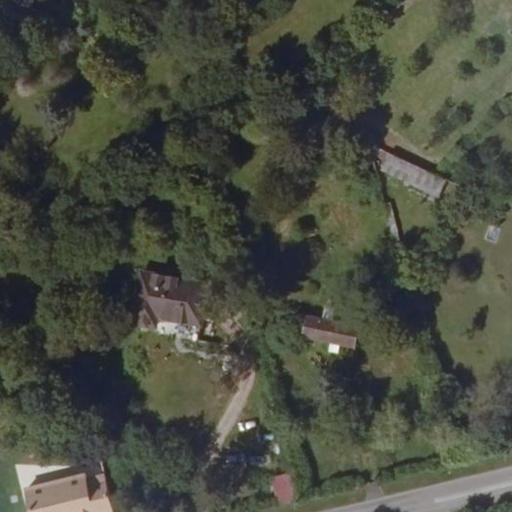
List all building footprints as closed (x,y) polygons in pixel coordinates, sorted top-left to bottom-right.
[(0,0),(0,1),(23,12),(32,17),(40,0),(0,0)] [(382,177),(439,195),(445,177),(388,159),(382,177)] [(195,161),(179,179),(212,208),(225,194),(218,187),(221,183),(195,161)] [(205,334),(208,279),(132,276),(129,330),(205,334)] [(361,328),(313,317),(309,338),(356,349),(361,328)] [(116,511),(109,480),(108,475),(101,476),(91,479),(89,475),(29,488),(35,511),(116,511)] [(274,480),(281,509),(300,505),(293,476),(274,480)]
